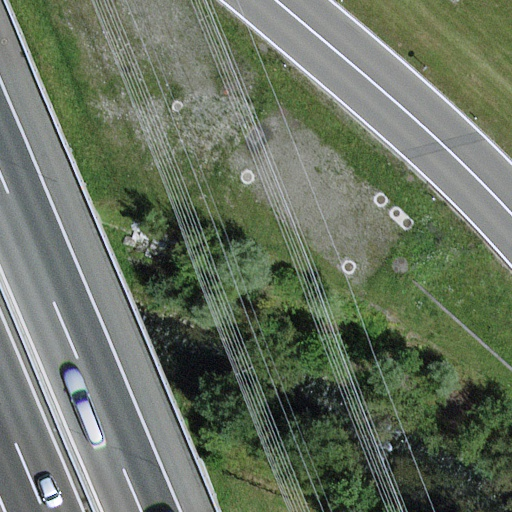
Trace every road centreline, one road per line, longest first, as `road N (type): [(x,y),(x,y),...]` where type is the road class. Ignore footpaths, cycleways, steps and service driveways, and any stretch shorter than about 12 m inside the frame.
road 1 (motorway): [(140,511),(0,174)]
road 2 (primary): [(275,0),(511,214)]
